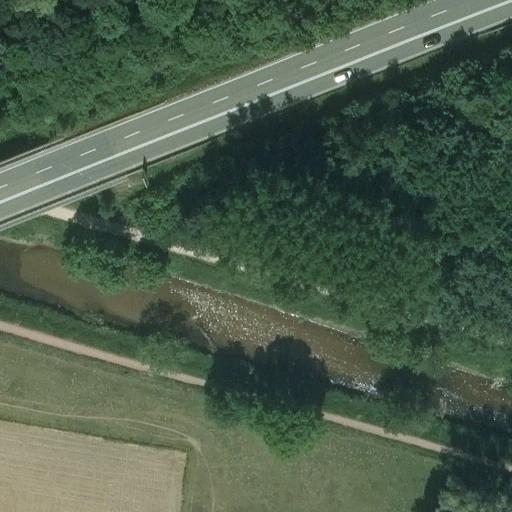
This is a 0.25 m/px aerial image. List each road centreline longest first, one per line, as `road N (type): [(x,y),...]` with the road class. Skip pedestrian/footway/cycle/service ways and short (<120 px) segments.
road 1 (trunk): [(0,207),(511,8)]
road 2 (trunk): [(468,0),(0,184)]
